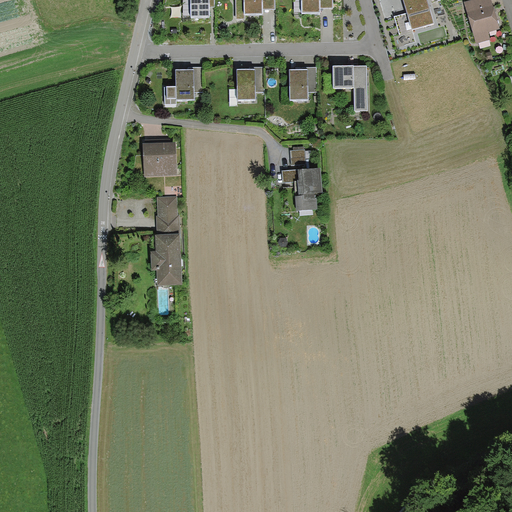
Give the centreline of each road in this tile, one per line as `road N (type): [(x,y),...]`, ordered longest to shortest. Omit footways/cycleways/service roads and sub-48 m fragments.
road 1 (residential): [(93,511),(104,187),(119,115)]
road 2 (residential): [(134,50),(379,49)]
road 3 (residential): [(119,115),(257,131)]
